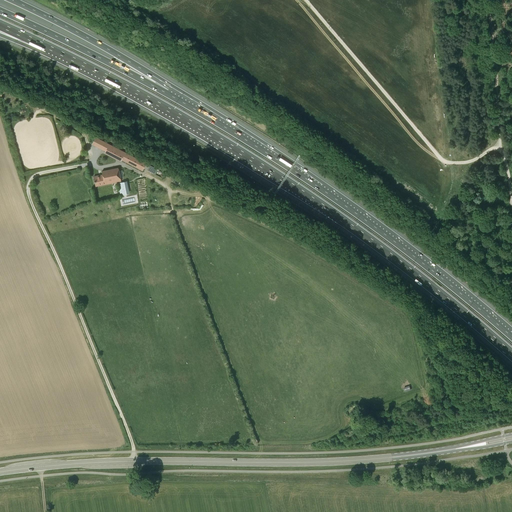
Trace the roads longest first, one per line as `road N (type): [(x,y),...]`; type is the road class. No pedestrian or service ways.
road 1 (motorway): [(47,47),(276,175),(511,355)]
road 2 (secondary): [(0,473),(444,450)]
road 3 (motorway): [(511,332),(323,185),(170,88)]
road 4 (track): [(262,462),(177,223),(185,211)]
road 5 (track): [(116,216),(195,211),(210,202),(125,165)]
road 6 (motorway): [(170,88),(0,10)]
road 7 (motorway): [(170,88),(10,0)]
road 8 (track): [(502,152),(487,0)]
